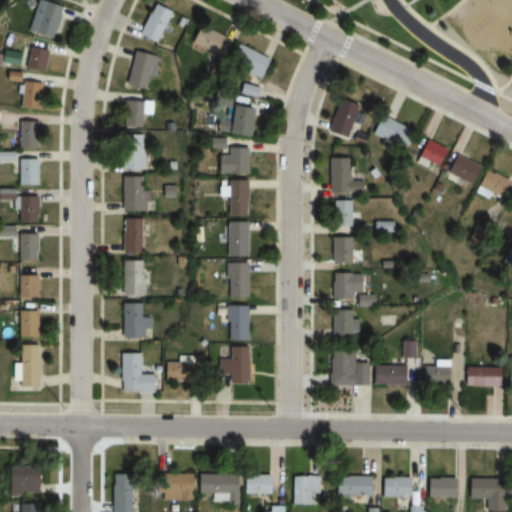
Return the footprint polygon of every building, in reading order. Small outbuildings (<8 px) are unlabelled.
[(52,39),(60,7),(33,0),(25,33),(52,39)] [(168,11),(148,4),(137,37),(157,44),(168,11)] [(187,46),(218,60),(227,41),(196,26),(187,46)] [(225,63),(258,79),(267,59),(234,44),(225,63)] [(45,51),(25,48),(22,69),(42,72),(45,51)] [(152,78),(157,57),(131,52),(124,86),(143,90),(146,77),(152,78)] [(39,84),(15,83),(15,109),(39,109),(39,84)] [(325,132),(345,139),(356,105),(336,99),(325,132)] [(140,117),(149,117),(149,101),(122,101),(122,128),(140,128),(140,117)] [(244,139),(252,112),(226,105),(219,131),(244,139)] [(411,134),(378,114),(368,131),(401,151),(411,134)] [(16,148),(36,148),(36,122),(16,122),(16,148)] [(142,136),(121,136),(121,170),(142,170),(142,136)] [(444,150),(423,139),(413,158),(434,169),(444,150)] [(245,175),(245,148),(224,148),(224,156),(214,156),(214,175),(245,175)] [(443,175),(468,185),(476,165),(451,155),(443,175)] [(346,158),(327,158),(327,194),(360,194),(360,181),(346,181),(346,158)] [(35,161),(14,161),(14,186),(35,186),(35,161)] [(498,199),(506,182),(481,170),(473,188),(498,199)] [(146,191),(139,191),(139,177),(119,177),(119,212),(146,212),(146,191)] [(223,216),(244,216),(244,181),(223,181),(223,216)] [(35,223),(35,197),(10,198),(10,190),(0,190),(0,200),(13,201),(13,223),(35,223)] [(329,228),(351,228),(351,201),(329,201),(329,228)] [(119,253),(138,253),(138,219),(119,219),(119,253)] [(224,257),(244,257),(244,223),(224,223),(224,257)] [(12,235),(12,251),(14,251),(14,261),(34,261),(34,235),(12,235)] [(329,265),(349,265),(349,238),(329,238),(329,265)] [(120,295),(141,295),(141,261),(120,261),(120,295)] [(244,299),(244,264),(222,264),(222,299),(244,299)] [(329,275),(329,300),(348,300),(348,294),(357,294),(357,275),(329,275)] [(14,277),(14,299),(35,299),(35,277),(14,277)] [(119,337),(148,337),(148,316),(140,316),(140,304),(119,304),(119,337)] [(244,307),(223,307),(223,341),(244,341),(244,307)] [(33,311),(14,311),(14,338),(33,338),(33,311)] [(351,311),(327,311),(327,340),(351,340),(351,311)] [(8,363),(8,387),(36,387),(36,347),(14,347),(14,363),(8,363)] [(245,348),(226,348),(226,361),(216,361),(216,381),(245,381),(245,348)] [(362,386),(362,364),(349,364),(350,353),(326,353),(326,385),(362,386)] [(116,354),(116,392),(148,392),(148,375),(135,375),(135,354),(116,354)] [(160,382),(197,382),(197,356),(173,356),(173,363),(160,363),(160,382)] [(511,359),(503,360),(503,387),(511,387),(511,359)] [(447,360),(431,360),(431,366),(417,366),(417,386),(447,386),(447,360)] [(403,385),(403,367),(368,367),(368,385),(403,385)] [(461,387),(497,387),(497,367),(461,367),(461,387)] [(5,466),(5,493),(35,493),(35,466),(5,466)] [(107,511),(126,511),(127,474),(108,474),(107,511)] [(155,474),(155,502),(189,502),(189,474),(155,474)] [(208,494),(207,504),(231,505),(232,475),(194,474),(193,494),(208,494)] [(239,476),(239,495),(266,495),(266,476),(239,476)] [(288,506),(308,506),(308,495),(317,495),(317,477),(288,477),(288,506)] [(368,478),(332,478),(332,497),(368,497),(368,478)] [(407,498),(407,479),(377,479),(377,498),(407,498)] [(451,499),(451,479),(425,479),(425,499),(451,499)] [(465,500),(481,499),(481,511),(502,511),(501,479),(464,480),(465,500)]
